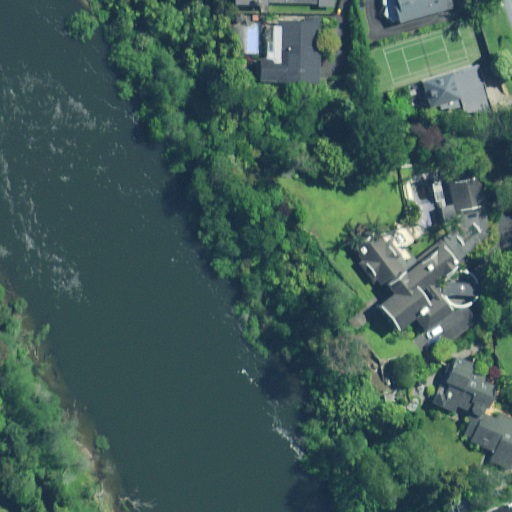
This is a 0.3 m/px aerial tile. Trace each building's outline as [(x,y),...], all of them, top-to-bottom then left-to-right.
[(383,0),(390,25),(451,9),(449,0),(383,0)] [(320,22),(278,20),(278,28),(261,27),(260,61),(258,60),(257,82),(317,85),(320,22)] [(478,67),(421,82),(410,84),(416,109),(427,106),(428,109),(439,106),(440,113),(462,107),(464,116),(489,110),(478,67)] [(451,207),(441,209),(443,220),(473,214),(472,210),(485,208),(481,187),(478,176),(447,182),(451,207)] [(430,282),(487,238),(473,220),(416,264),(411,258),(405,263),(389,243),(386,245),(375,230),(352,248),(357,255),(361,259),(355,264),(371,285),(374,282),(386,297),(374,306),(394,332),(411,318),(423,333),(452,312),(440,296),(478,298),(479,284),(430,282)] [(511,469),(511,419),(497,413),(494,420),(483,415),(496,387),(467,373),(470,365),(452,357),(432,404),(452,413),(455,406),(466,411),(462,420),(470,423),(467,429),(463,438),(493,452),(489,461),(511,471),(511,469)] [(511,511),(511,503),(490,511),(489,511),(511,511)]
